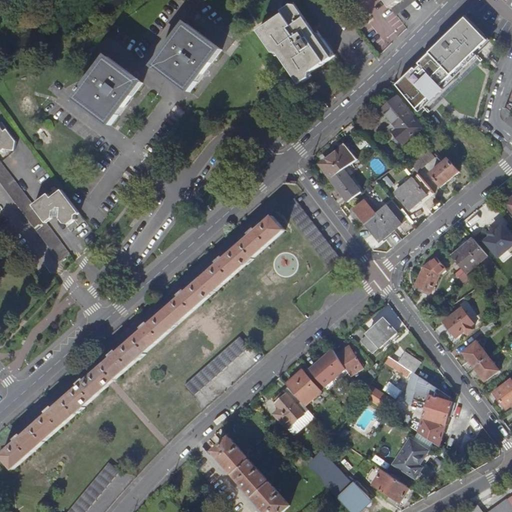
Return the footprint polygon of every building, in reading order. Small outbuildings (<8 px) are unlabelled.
[(384,0),(392,11),(406,0),(384,0)] [(262,36),(275,54),(280,56),(300,83),(305,84),(312,79),(313,74),(334,59),(335,54),(324,39),(322,41),(316,33),(312,36),(308,30),(312,28),(296,6),(292,5),(285,10),(284,15),(279,18),(263,30),(262,36)] [(359,31),(369,24),(363,17),(354,24),(359,31)] [(478,55),(491,43),(468,18),(444,41),(417,66),(397,86),(421,114),(439,95),(440,94),(461,73),(473,61),(475,59),(478,55)] [(187,24),(155,66),(191,94),(224,51),(187,24)] [(319,31),(316,33),(322,41),(324,39),(319,31)] [(498,42),(506,46),(509,40),(501,36),(498,42)] [(77,100),(111,125),(143,83),(109,58),(77,100)] [(397,99),(381,112),(397,131),(392,134),(403,147),(424,130),(397,99)] [(441,124),(434,115),(429,120),(436,128),(441,124)] [(0,151),(1,153),(5,150),(16,152),(17,142),(8,130),(5,132),(0,125),(0,151)] [(356,161),(344,147),(330,158),(332,161),(322,169),(331,180),(344,170),(356,161)] [(426,148),(408,164),(416,174),(434,158),(426,148)] [(448,160),(431,175),(441,188),(458,173),(448,160)] [(0,183),(60,263),(61,262),(70,255),(47,224),(34,206),(0,161),(0,183)] [(344,170),(331,180),(348,203),(361,193),(344,170)] [(411,180),(394,194),(408,212),(426,198),(411,180)] [(80,214),(63,190),(52,199),(48,195),(34,206),(47,224),(54,219),(54,216),(62,218),(62,220),(65,224),(70,225),(76,221),(77,216),(80,214)] [(306,237),(317,228),(295,199),(284,207),(306,237)] [(364,202),(353,211),(379,243),(401,225),(387,207),(376,216),(364,202)] [(241,245),(221,263),(197,284),(160,316),(115,356),(61,404),(32,429),(11,447),(2,456),(14,470),(24,461),(44,443),(74,418),(128,370),(173,330),(210,298),(233,278),(254,259),(274,242),(286,230),(274,216),(261,227),(241,245)] [(511,242),(500,227),(482,241),(497,259),(511,246),(511,242)] [(317,228),(306,237),(328,265),(340,257),(317,228)] [(486,258),(472,241),(451,259),(459,269),(465,276),(486,258)] [(423,269),(414,287),(429,294),(438,277),(445,271),(435,259),(423,269)] [(475,288),(465,276),(459,269),(452,275),(455,278),(458,275),(468,287),(454,297),(457,301),(475,288)] [(460,310),(442,323),(453,338),(471,325),(460,310)] [(488,322),(477,330),(481,335),(492,327),(488,322)] [(356,348),(367,361),(371,357),(372,357),(381,349),(383,352),(387,348),(386,346),(396,337),(384,323),(367,337),(367,339),(364,341),(356,348)] [(205,368),(214,379),(249,348),(239,338),(205,368)] [(471,369),(485,358),(475,344),(461,354),(471,369)] [(309,371),(324,389),(345,370),(343,367),(331,351),(309,371)] [(402,370),(412,376),(419,366),(403,355),(396,365),(402,370)] [(485,358),(471,369),(482,383),(496,373),(485,358)] [(343,367),(345,370),(354,382),(366,373),(355,359),(343,367)] [(214,379),(205,368),(184,385),(194,396),(214,379)] [(432,390),(412,376),(402,370),(399,374),(403,376),(404,374),(412,380),(410,382),(417,387),(409,409),(424,414),(416,434),(437,449),(438,450),(450,406),(447,405),(448,401),(432,390)] [(286,385),(300,401),(304,406),(320,393),(303,373),(299,373),(286,385)] [(511,387),(508,382),(491,395),(503,411),(511,404),(511,387)] [(300,401),(286,385),(271,399),(278,407),(271,412),(285,429),(302,414),(295,405),(300,401)] [(370,402),(394,418),(398,413),(393,405),(377,393),(370,402)] [(270,511),(283,511),(291,505),(271,483),(251,460),(232,437),(231,438),(215,451),(221,458),(223,457),(230,466),(229,467),(232,471),(235,474),(241,480),(242,479),(250,489),(250,490),(252,492),(255,496),(258,499),(261,503),(263,502),(270,511)] [(426,454),(411,443),(393,467),(412,481),(418,472),(415,470),(426,454)] [(85,492),(95,500),(120,472),(110,462),(85,492)] [(407,492),(382,473),(371,488),(387,500),(385,503),(392,509),(394,506),(396,507),(407,492)] [(352,511),(366,500),(352,484),(335,499),(346,511),(352,511)] [(68,511),(69,511),(85,511),(95,500),(85,492),(68,511)] [(483,511),(478,505),(470,510),(471,511),(511,511),(511,497),(491,511),(483,511)]
